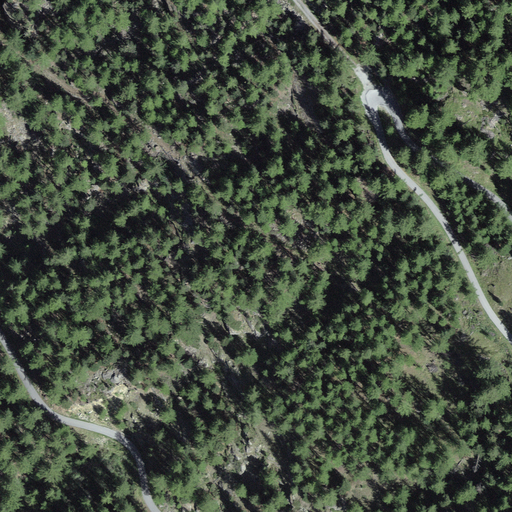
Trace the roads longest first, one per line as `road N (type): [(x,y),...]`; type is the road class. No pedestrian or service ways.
road 1 (track): [(511,341),(491,317),(440,215),(388,158),(372,110),(376,98),(390,100),(404,137),(511,218)]
road 2 (track): [(0,328),(28,395),(50,417),(122,439),(142,461),(146,498),(157,511)]
road 3 (track): [(376,98),(295,0)]
